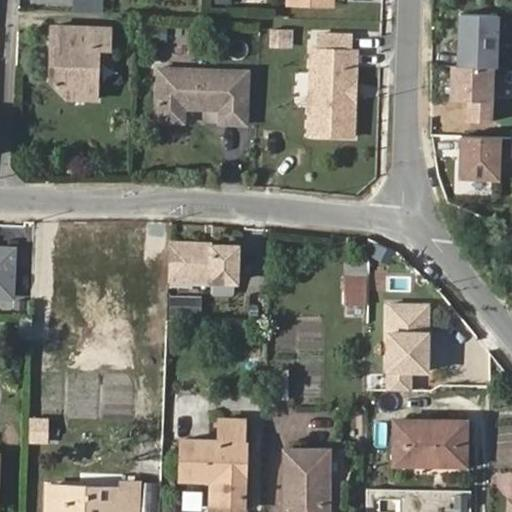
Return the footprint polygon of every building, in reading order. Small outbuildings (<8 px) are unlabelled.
[(495,16),(458,15),(456,69),(492,71),(494,71),(495,16)] [(169,18),(153,18),(154,33),(169,33),(169,18)] [(294,19),(272,19),(272,34),(293,34),(294,19)] [(102,94),(104,44),(114,44),(114,24),(58,23),(57,74),(76,94),(102,94)] [(361,78),(365,78),(366,42),(356,42),(357,27),(326,26),(326,41),(317,41),(316,66),(323,74),(323,94),(316,100),(316,127),(363,127),(365,89),(361,89),(361,78)] [(255,60),(181,60),(181,75),(165,75),(165,115),(192,115),(191,104),(226,104),(226,114),(255,115),(255,60)] [(181,75),(181,60),(166,60),(165,75),(181,75)] [(304,100),(316,100),(323,94),(323,74),(316,66),(305,66),(304,100)] [(511,68),(505,68),(503,96),(511,96),(511,68)] [(490,124),(492,71),(456,69),(449,69),(448,103),(465,104),(464,123),(490,124)] [(192,115),(226,114),(226,104),(191,104),(192,115)] [(497,183),(498,142),(461,141),(459,182),(497,183)] [(202,245),(166,243),(165,279),(233,282),(234,247),(209,246),(209,250),(202,250),(202,245)] [(0,299),(14,300),(17,252),(0,250),(0,299)] [(366,263),(345,263),(345,305),(366,305),(366,263)] [(197,297),(171,297),(171,316),(197,316),(197,297)] [(425,307),(388,307),(388,393),(410,393),(410,373),(427,373),(427,347),(423,343),(423,335),(427,335),(427,310),(425,307)] [(278,368),(277,399),(291,400),(292,368),(278,368)] [(46,420),(31,419),(31,442),(46,442),(46,420)] [(211,511),(238,511),(242,511),(245,421),(218,420),(218,441),(180,441),(179,480),(211,482),(211,511)] [(394,421),(394,464),(464,466),(465,422),(394,421)] [(283,511),(327,511),(328,452),(284,452),(283,511)] [(137,511),(138,484),(121,484),(120,490),(49,488),(48,511),(137,511)]
